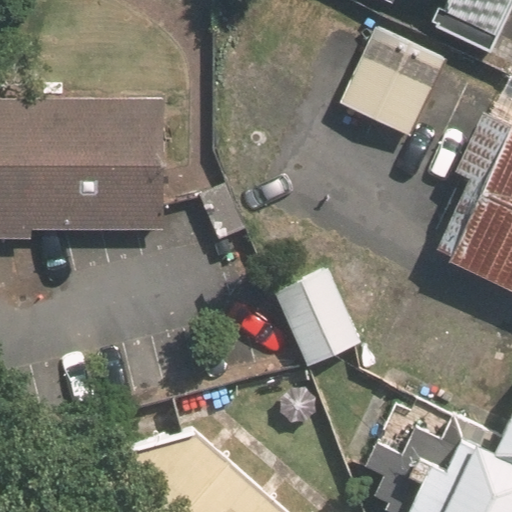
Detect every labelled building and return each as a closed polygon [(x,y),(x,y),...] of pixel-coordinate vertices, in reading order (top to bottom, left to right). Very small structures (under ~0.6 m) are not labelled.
[(388,0),(392,2),(392,0),(442,0),(435,16),(490,41),(509,0),(388,0)] [(361,52),(338,99),(417,136),(440,89),(361,52)] [(168,230),(170,84),(0,81),(0,237),(30,238),(31,228),(168,230)] [(511,123),(507,120),(439,261),(511,296),(511,123)] [(227,177),(196,191),(219,242),(249,228),(227,177)] [(331,262),(276,284),(311,366),(365,343),(331,262)] [(511,511),(511,407),(496,441),(394,392),(346,491),(389,511),(511,511)] [(301,511),(202,429),(75,462),(88,511),(301,511)]
